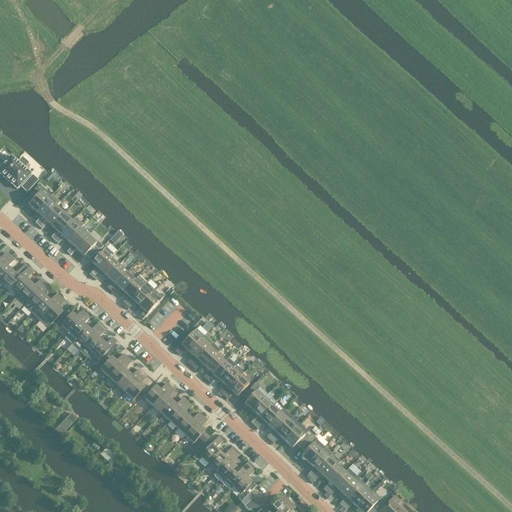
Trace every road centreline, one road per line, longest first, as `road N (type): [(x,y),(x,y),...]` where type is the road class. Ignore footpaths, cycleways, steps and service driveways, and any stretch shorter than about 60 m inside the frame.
road 1 (track): [(511,509),(95,129),(54,107),(39,70)]
road 2 (residential): [(324,511),(103,303),(50,270),(0,219)]
